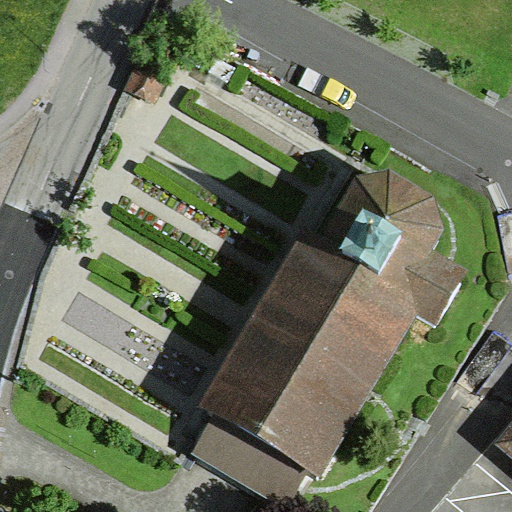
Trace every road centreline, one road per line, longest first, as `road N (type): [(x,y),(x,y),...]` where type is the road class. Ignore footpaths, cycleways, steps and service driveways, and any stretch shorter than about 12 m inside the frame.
road 1 (residential): [(215,0),(511,171)]
road 2 (tertiary): [(121,0),(23,224)]
road 3 (residential): [(511,391),(418,511)]
